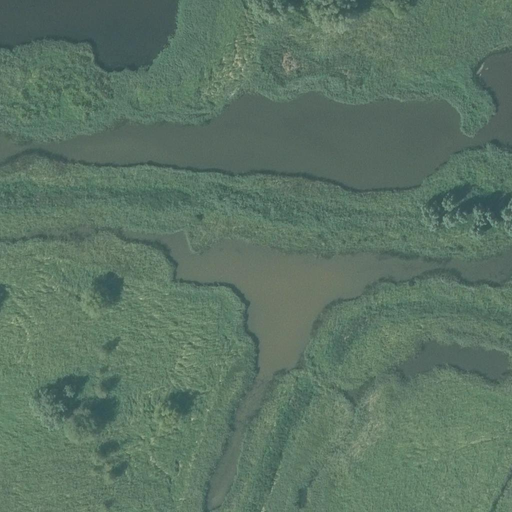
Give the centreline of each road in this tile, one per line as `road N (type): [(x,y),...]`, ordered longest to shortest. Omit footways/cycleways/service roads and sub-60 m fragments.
road 1 (track): [(0,199),(186,200),(385,223),(466,216)]
road 2 (track): [(511,324),(417,309),(357,325),(291,409),(250,511)]
